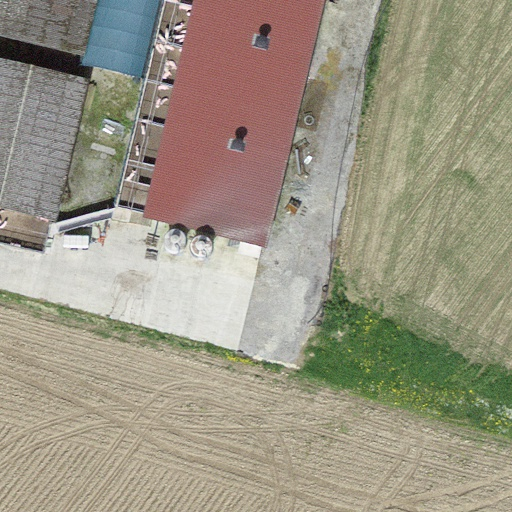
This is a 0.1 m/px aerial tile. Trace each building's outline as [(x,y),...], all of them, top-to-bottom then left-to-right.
[(0,0),(0,38),(73,56),(86,0),(0,0)] [(267,246),(322,0),(165,0),(117,212),(267,246)] [(79,86),(0,67),(0,210),(47,221),(79,86)] [(177,260),(180,259),(183,257),(185,254),(186,251),(186,247),(185,244),(183,241),(180,240),(176,239),(173,239),(169,241),(167,243),(165,246),(165,250),(166,253),(167,256),(170,259),(174,260),(177,260)] [(206,266),(209,265),(212,263),(214,260),(215,256),(215,253),(214,250),(211,247),(208,245),(205,244),(201,245),(198,246),(196,249),(194,252),(194,256),(194,259),(196,262),(199,264),(202,266),(206,266)]
